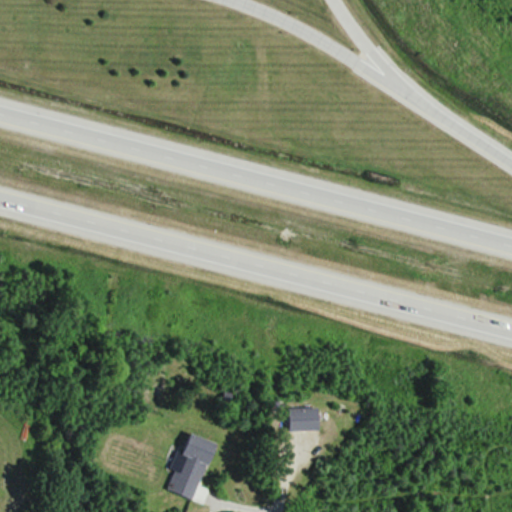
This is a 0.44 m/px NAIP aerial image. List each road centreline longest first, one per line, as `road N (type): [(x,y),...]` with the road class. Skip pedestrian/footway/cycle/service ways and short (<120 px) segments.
road 1 (motorway): [(511,244),(0,113)]
road 2 (motorway): [(0,199),(511,328)]
road 3 (motorway): [(511,163),(408,95)]
